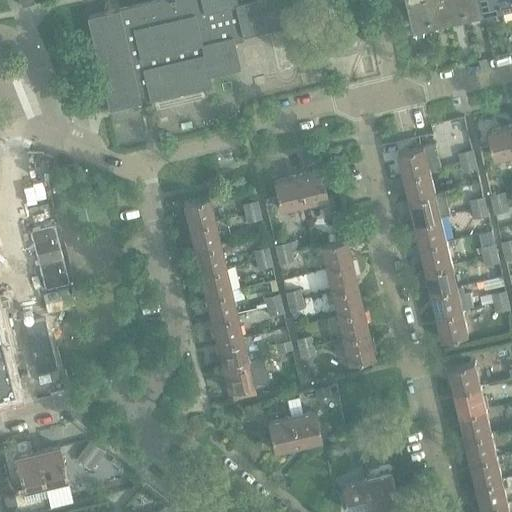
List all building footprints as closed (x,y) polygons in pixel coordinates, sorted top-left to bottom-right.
[(156,0),(86,16),(108,109),(141,102),(140,100),(149,97),(150,100),(212,85),(209,75),(240,68),(232,37),(242,34),(242,36),(288,25),(282,0),(253,0),(238,4),(237,0),(156,0)] [(427,0),(407,0),(415,32),(434,28),(427,0)] [(451,24),(445,0),(427,0),(434,28),(451,24)] [(445,0),(451,24),(469,20),(464,0),(445,0)] [(486,16),(482,0),(464,0),(469,20),(486,16)] [(482,0),(486,16),(503,12),(500,0),(482,0)] [(511,0),(500,0),(503,12),(511,9),(511,0)] [(496,159),(511,154),(511,125),(490,131),(496,159)] [(405,175),(431,169),(425,146),(399,152),(405,175)] [(473,150),(459,153),(462,162),(476,159),(473,150)] [(478,168),(476,159),(462,162),(464,172),(478,168)] [(410,199),(436,193),(431,169),(405,175),(410,199)] [(304,203),(328,198),(321,170),(297,176),(304,203)] [(25,174),(0,179),(0,240),(38,231),(25,174)] [(297,176),(273,181),(280,209),(304,203),(297,176)] [(505,192),(492,195),(491,195),(494,205),(508,201),(505,192)] [(416,222),(442,216),(436,193),(410,199),(416,222)] [(215,220),(209,196),(183,202),(189,226),(215,220)] [(487,206),(485,197),(471,200),(473,209),(487,206)] [(245,213),(259,210),(257,201),(243,204),(245,213)] [(494,205),(496,214),(510,211),(508,201),(494,205)] [(489,216),(487,206),(473,209),(475,219),(489,216)] [(245,213),(248,223),(262,219),(259,210),(245,213)] [(333,227),(343,225),(339,211),(330,213),(333,227)] [(421,245),(447,239),(442,216),(416,222),(421,245)] [(189,226),(195,250),(220,244),(215,220),(189,226)] [(321,244),(326,268),(352,261),(346,238),(321,244)] [(427,269),(453,263),(447,239),(421,245),(427,269)] [(511,249),(511,239),(502,242),(504,251),(511,249)] [(291,252),(289,242),(275,245),(277,255),(291,252)] [(226,267),(220,244),(195,250),(200,273),(226,267)] [(482,247),(484,256),(498,253),(496,244),(482,247)] [(254,250),(256,260),(270,256),(268,247),(254,250)] [(277,255),(279,264),(293,261),(291,252),(277,255)] [(484,256),(486,266),(500,262),(498,253),(484,256)] [(272,266),(270,256),(256,260),(258,269),(272,266)] [(326,268),(332,291),(357,285),(352,261),(326,268)] [(432,293),(458,287),(453,263),(427,269),(432,293)] [(200,273),(206,296),(231,290),(226,267),(200,273)] [(326,268),(299,274),(303,291),(330,285),(326,268)] [(462,285),(466,307),(475,305),(472,284),(462,285)] [(332,291),(337,315),(363,309),(357,285),(332,291)] [(438,316),(464,310),(458,287),(432,293),(438,316)] [(302,298),(300,289),(286,292),(288,302),(302,298)] [(237,314),(231,290),(206,296),(211,320),(237,314)] [(493,294),(495,303),(509,300),(507,291),(493,294)] [(281,303),(279,294),(265,297),(267,307),(281,303)] [(304,308),(302,298),(288,302),(290,311),(304,308)] [(511,309),(509,300),(495,303),(497,313),(511,309)] [(284,313),(281,303),(267,307),(270,316),(284,313)] [(337,315),(343,338),(368,332),(363,309),(337,315)] [(438,316),(444,340),(469,334),(464,310),(438,316)] [(211,320),(217,343),(242,337),(237,314),(211,320)] [(45,318),(25,322),(37,373),(57,368),(45,318)] [(368,332),(343,338),(349,363),(374,356),(368,332)] [(0,395),(14,392),(5,353),(0,333),(0,395)] [(313,345),(311,336),(297,339),(299,348),(313,345)] [(248,361),(242,337),(217,343),(222,367),(248,361)] [(278,353),(292,350),(290,340),(276,344),(278,353)] [(315,354),(313,345),(299,348),(301,358),(315,354)] [(256,394),(254,384),(269,381),(263,357),(248,361),(222,367),(228,390),(231,389),(233,399),(256,394)] [(481,385),(476,362),(450,368),(456,391),(481,385)] [(50,374),(38,377),(40,385),(51,382),(50,374)] [(456,391),(461,415),(487,408),(481,385),(456,391)] [(331,395),(328,386),(314,389),(317,398),(331,395)] [(262,412),(259,402),(245,406),(247,415),(262,412)] [(297,445),(322,439),(315,412),(303,414),(301,405),(289,408),(291,417),(297,445)] [(467,438),(492,432),(487,408),(461,415),(467,438)] [(291,417),(267,423),(274,450),(297,445),(291,417)] [(467,438),(472,462),(498,456),(492,432),(467,438)] [(362,449),(371,447),(368,433),(359,435),(362,449)] [(352,452),(362,449),(359,435),(349,437),(352,452)] [(90,439),(79,458),(100,470),(111,451),(90,439)] [(45,485),(68,480),(60,446),(38,452),(45,485)] [(38,452),(33,453),(15,457),(23,490),(45,485),(38,452)] [(477,485),(503,479),(498,456),(472,462),(477,485)] [(375,507),(399,501),(393,474),(369,479),(375,507)] [(354,511),(375,507),(369,479),(345,485),(351,511),(354,511)] [(477,485),(483,508),(509,502),(503,479),(477,485)] [(60,506),(57,492),(48,494),(51,509),(60,506)] [(483,508),(483,511),(510,511),(509,502),(483,508)]
